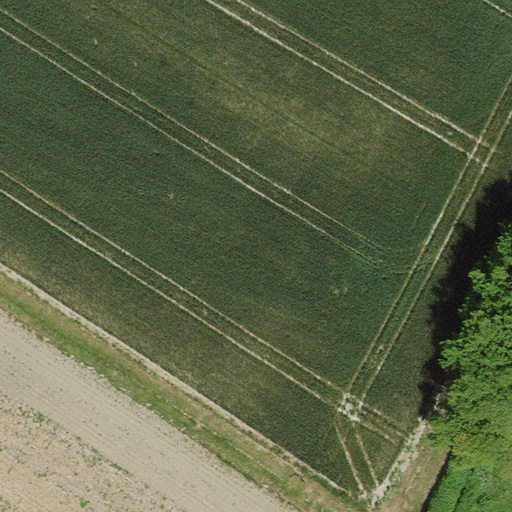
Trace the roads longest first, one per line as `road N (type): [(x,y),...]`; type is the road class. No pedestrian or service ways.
road 1 (track): [(0,287),(343,511)]
road 2 (track): [(408,511),(511,297)]
